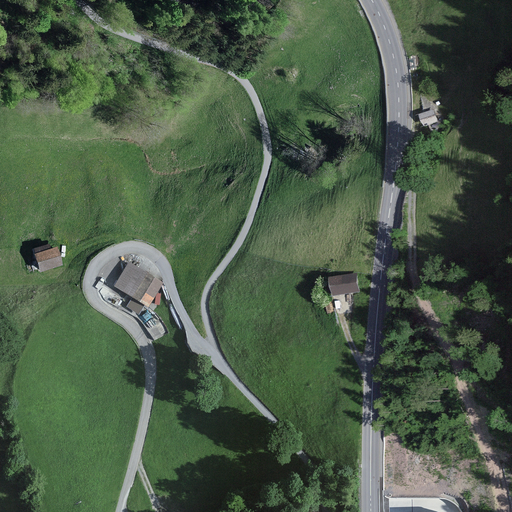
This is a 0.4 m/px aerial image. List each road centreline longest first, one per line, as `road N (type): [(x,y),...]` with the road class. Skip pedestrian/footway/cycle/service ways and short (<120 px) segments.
road 1 (unclassified): [(324,511),(307,455),(192,335),(161,261),(137,247),(107,257),(93,278),(98,299),(131,326),(148,357),(150,384),(118,511)]
road 2 (secondary): [(371,511),(373,366),(399,120),(394,57),(371,0)]
road 3 (track): [(399,120),(416,153),(418,287),(462,378),(505,415)]
